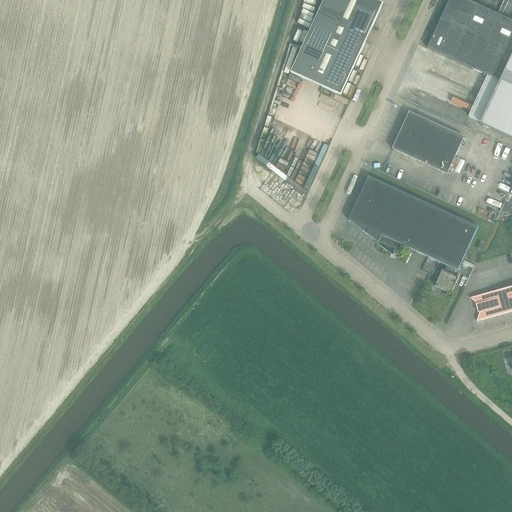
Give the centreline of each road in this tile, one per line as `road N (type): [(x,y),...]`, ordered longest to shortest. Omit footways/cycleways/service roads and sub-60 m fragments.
road 1 (track): [(298,0),(242,183),(250,188),(198,237)]
road 2 (unclassified): [(316,242),(427,0)]
road 3 (unclassified): [(405,0),(300,229)]
road 4 (residential): [(316,242),(440,346),(511,332)]
